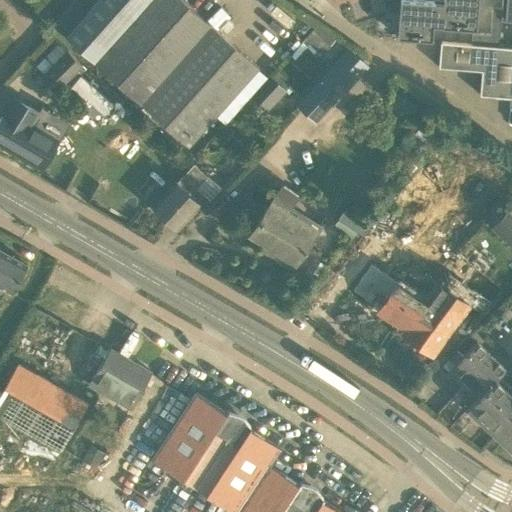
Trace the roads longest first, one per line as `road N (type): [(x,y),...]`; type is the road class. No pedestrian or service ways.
road 1 (primary): [(438,464),(320,376),(0,190)]
road 2 (residential): [(511,143),(309,0)]
